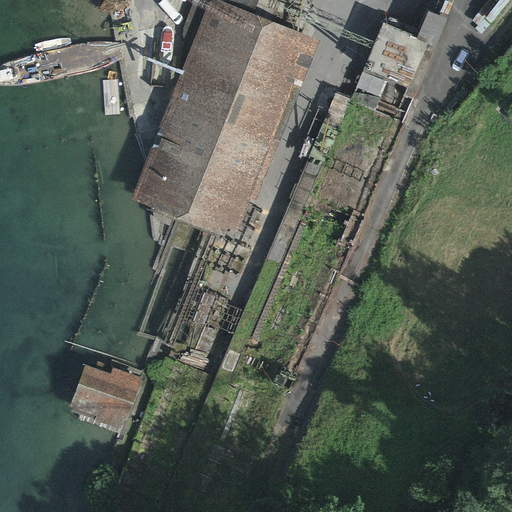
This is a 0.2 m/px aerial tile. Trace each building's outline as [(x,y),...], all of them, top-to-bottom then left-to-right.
[(195,0),(193,6),(203,10),(207,0),(195,0)] [(251,0),(251,3),(283,15),(289,0),(251,0)] [(419,25),(437,33),(447,11),(429,3),(419,25)] [(228,13),(151,208),(241,244),(319,48),(228,13)] [(412,76),(428,32),(384,16),(368,60),(412,76)] [(150,487),(188,366),(160,357),(121,478),(150,487)] [(140,384),(85,366),(70,412),(125,430),(140,384)]
